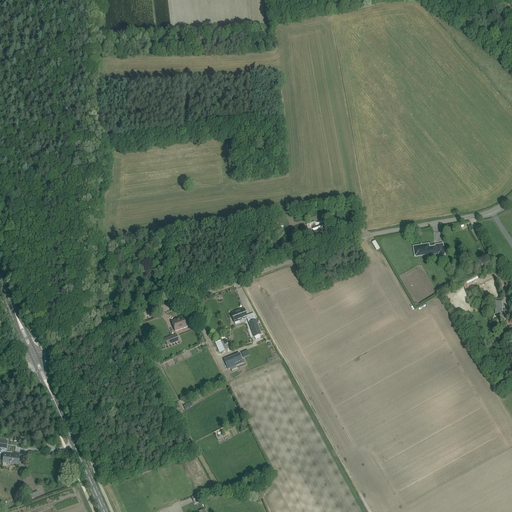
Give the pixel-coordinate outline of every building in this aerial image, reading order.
[(310,233),(311,233),(312,233),(314,233),(319,231),(318,230),(327,227),(326,224),(327,224),(326,220),(318,223),(314,222),(306,225),(309,231),(310,233)] [(415,256),(436,252),(437,256),(444,255),(443,245),(435,246),(435,247),(429,248),(429,244),(413,247),(415,256)] [(477,275),(461,284),(462,286),(463,285),(466,290),(468,289),(466,284),(467,283),(480,276),(479,274),(477,275)] [(445,289),(456,283),(453,279),(443,286),(445,289)] [(502,302),(494,302),(494,313),(494,314),(502,314),(502,317),(509,317),(509,310),(502,310),(502,302)] [(232,314),(231,315),(232,318),(233,318),(234,322),(235,325),(240,324),(239,321),(247,318),(245,314),(244,309),(238,311),(238,312),(232,315),(232,314)] [(185,318),(175,321),(175,320),(171,322),(175,332),(188,327),(185,318)] [(256,320),(248,323),(253,337),(254,337),(255,340),(260,338),(259,335),(261,335),(256,320)] [(176,335),(165,339),(166,344),(167,346),(179,341),(178,339),(176,335)] [(225,351),(220,340),(215,343),(219,353),(225,351)] [(240,353),(224,360),(228,369),(243,363),(240,353)] [(18,463),(19,456),(20,453),(15,453),(15,454),(12,454),(12,452),(6,452),(6,450),(7,450),(8,441),(0,440),(0,448),(0,449),(0,451),(0,452),(4,453),(2,463),(3,463),(7,464),(7,462),(10,462),(10,463),(11,463),(18,463)] [(196,493),(197,495),(192,497),(195,504),(201,501),(199,498),(202,497),(199,492),(196,493)]
